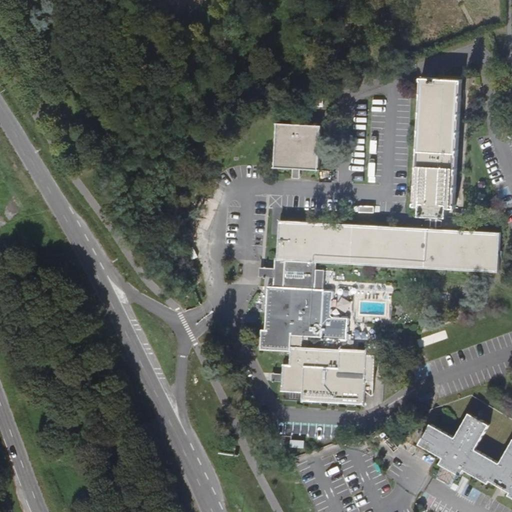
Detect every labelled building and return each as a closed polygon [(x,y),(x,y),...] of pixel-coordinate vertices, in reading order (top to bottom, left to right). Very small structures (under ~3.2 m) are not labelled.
[(421,206),(448,208),(455,208),(462,81),(421,78),(414,206),(421,206)] [(293,168),(301,169),(319,170),(321,126),(277,123),(274,167),(293,168)] [(300,181),(301,169),(293,168),(292,181),(300,181)] [(431,216),(437,217),(448,217),(448,208),(421,206),(420,216),(431,216)] [(291,348),(303,348),(303,337),(322,338),(322,340),(341,341),(342,342),(345,342),(350,338),(350,333),(348,331),(348,325),(351,323),(351,318),(349,316),(344,316),(342,318),(334,317),(331,315),(332,307),(330,306),(330,300),(334,297),(334,292),(333,289),(323,289),(324,269),(316,269),(316,262),(498,272),(500,233),(436,229),(431,228),(281,220),(279,259),(277,259),(277,268),(276,276),(275,286),(268,286),(266,330),(262,330),(261,350),(291,351),(291,348)] [(261,275),(276,276),(277,268),(261,268),(261,275)] [(365,382),(367,356),(367,352),(303,348),(291,348),(291,351),(290,365),(284,365),(283,374),(283,383),(282,391),(303,393),(303,403),(364,407),(365,382)] [(375,356),(367,356),(365,382),(373,383),(375,356)] [(274,382),(283,383),(283,374),(274,374),(274,382)] [(446,466),(461,475),(463,476),(467,470),(491,484),(493,481),(506,488),(510,491),(511,491),(511,494),(511,495),(511,447),(503,464),(478,451),(491,425),(472,414),(458,439),(433,425),(422,445),(446,458),(443,464),(446,466)] [(454,486),(461,475),(446,466),(440,477),(439,477),(454,486)]
